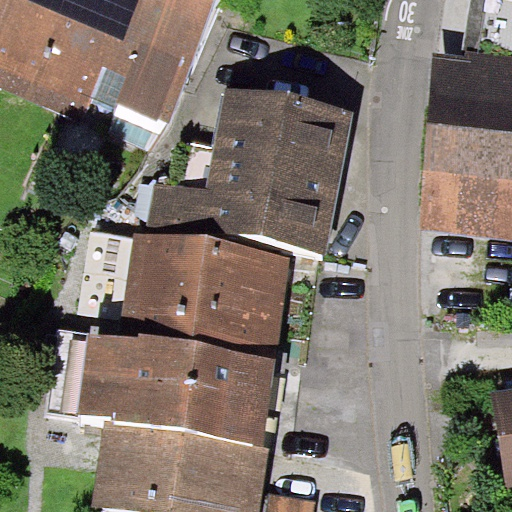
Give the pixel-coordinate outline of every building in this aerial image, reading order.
[(12,0),(0,32),(0,81),(72,110),(81,87),(159,117),(204,0),(12,0)] [(511,103),(441,91),(417,225),(511,241),(511,103)] [(142,185),(135,240),(281,260),(315,264),(328,170),(336,107),(222,92),(208,194),(142,185)] [(135,240),(121,346),(267,365),(281,260),(135,240)] [(111,437),(254,456),(267,365),(121,346),(85,341),(73,432),(111,437)] [(511,404),(489,408),(504,491),(511,490),(511,404)] [(111,437),(101,511),(246,511),(250,490),(254,456),(111,437)]
